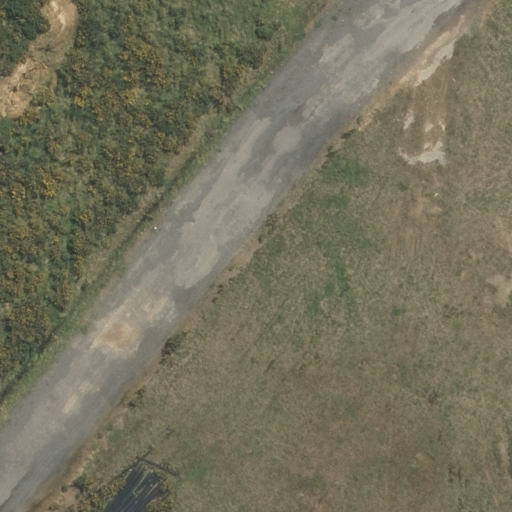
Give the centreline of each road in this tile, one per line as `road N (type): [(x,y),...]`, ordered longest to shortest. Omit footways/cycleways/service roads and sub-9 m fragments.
road 1 (track): [(0,146),(133,208),(393,305),(511,326)]
road 2 (track): [(393,305),(498,0)]
